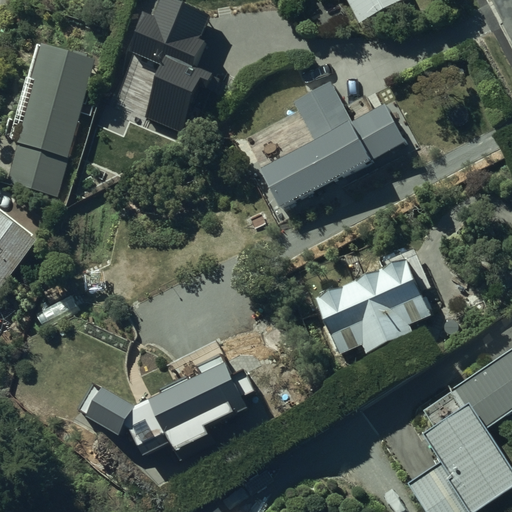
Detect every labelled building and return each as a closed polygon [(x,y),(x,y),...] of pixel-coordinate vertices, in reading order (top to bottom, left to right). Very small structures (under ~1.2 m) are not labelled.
[(337,0),(342,1),(344,0),(345,0),(359,29),(408,6),(405,0),(337,0)] [(211,27),(165,8),(164,11),(156,8),(150,23),(146,21),(139,38),(143,39),(134,61),(166,74),(147,120),(185,136),(201,96),(206,99),(215,78),(199,71),(207,51),(202,49),(211,27)] [(96,72),(44,56),(35,87),(37,88),(23,137),(20,136),(17,148),(20,149),(9,185),(58,200),(96,72)] [(359,145),(330,92),(248,136),(277,189),(359,145)] [(35,245),(0,217),(0,299),(37,251),(32,248),(35,245)] [(430,291),(414,256),(385,267),(388,275),(359,286),(361,291),(340,299),(338,294),(323,300),(324,304),(317,307),(341,361),(364,351),(367,360),(413,341),(410,333),(432,324),(419,296),(430,291)] [(511,477),(486,436),(511,419),(511,362),(453,397),(455,401),(425,417),(437,435),(425,443),(441,468),(409,488),(424,511),(490,511),(511,498),(511,477)] [(230,384),(221,364),(198,375),(203,386),(138,418),(95,393),(80,418),(90,424),(88,426),(121,446),(125,438),(134,443),(144,465),(172,452),(175,459),(207,445),(204,439),(249,418),(243,406),(255,400),(244,378),(230,384)]
